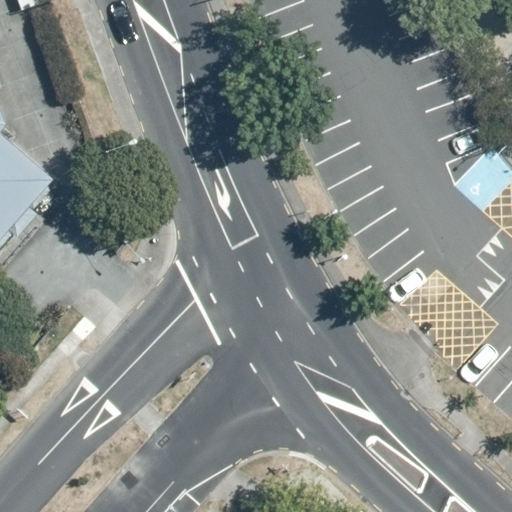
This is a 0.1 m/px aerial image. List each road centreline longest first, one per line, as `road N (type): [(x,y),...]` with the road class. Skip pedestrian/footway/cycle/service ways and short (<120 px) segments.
road 1 (secondary): [(6,511),(187,296),(236,267)]
road 2 (secondary): [(236,267),(145,0)]
road 3 (tertiary): [(452,511),(281,345)]
road 4 (secondary): [(281,345),(118,511)]
